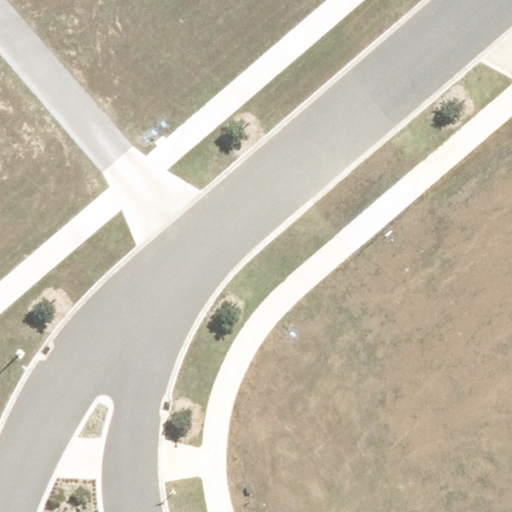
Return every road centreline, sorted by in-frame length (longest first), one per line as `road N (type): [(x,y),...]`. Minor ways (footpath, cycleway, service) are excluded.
road 1 (residential): [(509,0),(204,259),(150,321)]
road 2 (residential): [(8,511),(29,459),(74,393),(150,321)]
road 3 (residential): [(150,321),(119,414),(121,511)]
